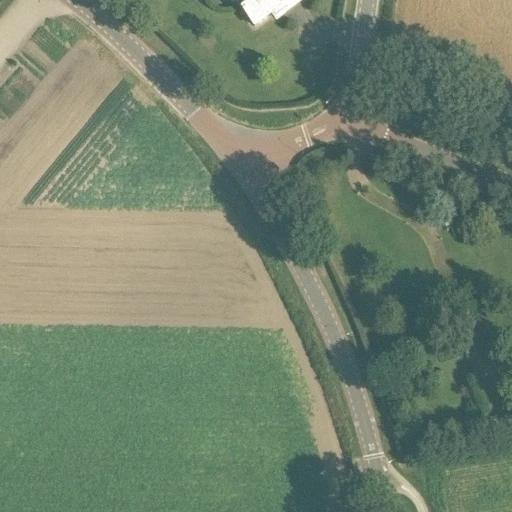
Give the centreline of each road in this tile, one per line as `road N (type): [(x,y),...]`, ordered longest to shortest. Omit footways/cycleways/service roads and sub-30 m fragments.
road 1 (tertiary): [(384,511),(337,341),(241,161)]
road 2 (tertiary): [(241,161),(75,0)]
road 3 (unclassified): [(511,193),(342,132)]
road 4 (unclassified): [(342,132),(362,0)]
